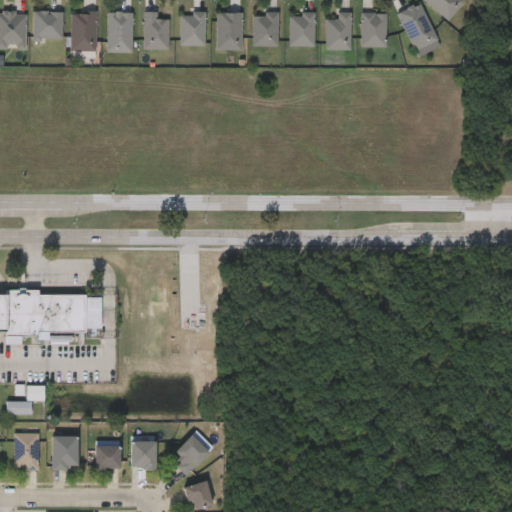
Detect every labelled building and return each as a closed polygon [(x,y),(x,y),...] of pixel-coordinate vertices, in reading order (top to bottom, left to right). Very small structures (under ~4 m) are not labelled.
[(453,0),(407,0),(400,9),(432,35),(448,15),(432,2),(432,0),(443,0),(450,5),(453,0)] [(420,3),(435,41),(412,51),(396,13),(420,3)] [(0,49),(0,12),(23,12),(24,49),(0,49)] [(61,12),(61,39),(32,39),(32,12),(61,12)] [(94,51),(69,51),(69,12),(94,12),(94,51)] [(130,53),(106,53),(106,12),(130,12),(130,53)] [(240,50),(214,50),(214,12),(240,12),(240,50)] [(276,46),(251,46),(251,12),(276,13),(276,46)] [(323,50),(323,20),(335,20),(335,12),(349,12),(349,50),(323,50)] [(203,46),(178,46),(178,13),(203,13),(203,46)] [(385,13),(385,48),(359,47),(359,13),(385,13)] [(287,47),(287,14),(312,14),(312,47),(287,47)] [(381,26),(399,71),(423,61),(404,16),(381,26)] [(46,25),(16,24),(16,53),(46,54),(46,25)] [(152,32),(140,32),(141,25),(127,24),(126,63),(152,63),(152,32)] [(163,59),(188,59),(189,25),(175,25),(174,29),(163,29),(163,59)] [(262,26),(248,25),(247,30),(235,29),(235,59),(261,60),(262,26)] [(54,64),(80,64),(79,26),(53,26),(54,64)] [(90,66),(116,66),(116,26),(90,26),(90,66)] [(225,26),(199,27),(200,64),(225,63),(225,26)] [(297,26),(284,26),(284,29),(271,29),(272,60),(298,60),(297,26)] [(308,32),(308,63),(334,64),(334,26),(320,26),(320,33),(308,32)] [(343,60),(369,60),(370,27),(344,27),(343,60)] [(0,292),(99,294),(99,332),(0,330),(0,292)] [(27,399),(10,399),(9,413),(27,414),(27,399)] [(15,415),(0,414),(0,427),(14,427),(15,415)] [(204,448),(208,452),(184,476),(174,466),(180,459),(173,452),(194,431),(207,445),(204,448)] [(36,470),(12,470),(12,433),(36,433),(36,470)] [(50,469),(50,436),(75,436),(75,469),(50,469)] [(129,441),(153,441),(153,468),(129,468),(129,441)] [(117,443),(117,468),(93,468),(93,443),(117,443)] [(157,465),(164,472),(158,478),(169,489),(197,462),(179,443),(157,465)] [(22,446),(0,446),(0,481),(22,482),(22,446)] [(50,484),(50,479),(61,479),(61,450),(35,449),(34,483),(50,484)] [(103,454),(78,454),(78,483),(102,483),(103,454)] [(139,455),(114,454),(114,482),(139,482),(139,455)] [(211,506),(189,511),(184,486),(205,481),(211,506)] [(194,511),(189,494),(166,501),(169,511),(194,511)]
